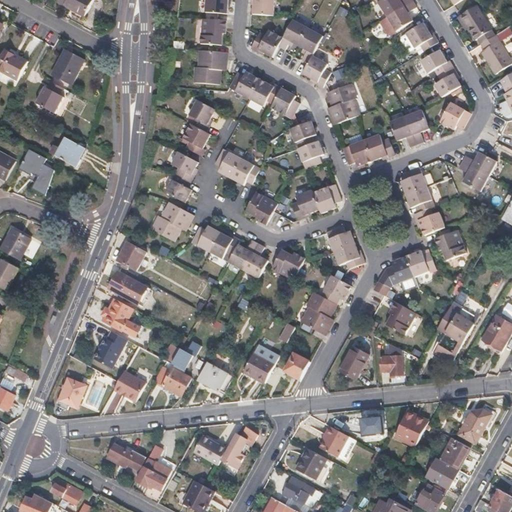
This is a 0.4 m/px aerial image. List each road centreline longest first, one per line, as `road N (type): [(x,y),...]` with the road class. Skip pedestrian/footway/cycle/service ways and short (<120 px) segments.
road 1 (residential): [(298,407),(51,432)]
road 2 (residential): [(355,210),(272,240),(231,220),(208,198),(214,184),(207,168),(229,124)]
road 3 (residential): [(386,167),(467,138),(486,101),(424,0)]
road 4 (residential): [(345,184),(311,95),(235,51),(239,0)]
road 5 (residential): [(511,385),(298,407)]
road 6 (tertiary): [(29,422),(104,240)]
road 7 (tertiary): [(104,240),(128,166),(135,60)]
road 8 (residential): [(298,407),(379,259)]
road 9 (residential): [(20,0),(135,60)]
road 10 (residential): [(386,167),(416,245),(379,259)]
road 11 (residential): [(235,511),(298,407)]
